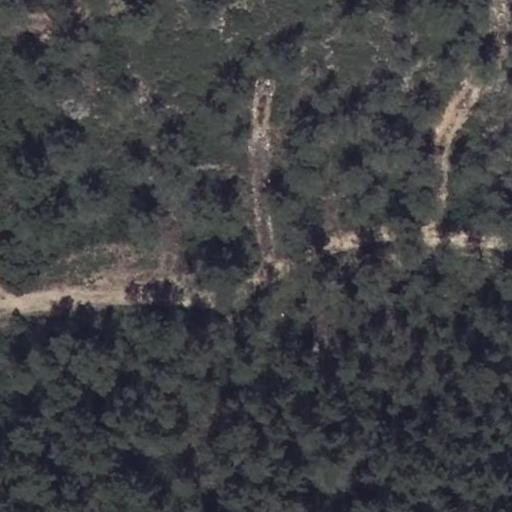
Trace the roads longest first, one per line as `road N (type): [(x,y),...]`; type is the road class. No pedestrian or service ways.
road 1 (track): [(0,297),(113,307),(183,302),(309,243),(376,228),(511,234)]
road 2 (track): [(499,0),(508,34),(445,129),(434,231)]
